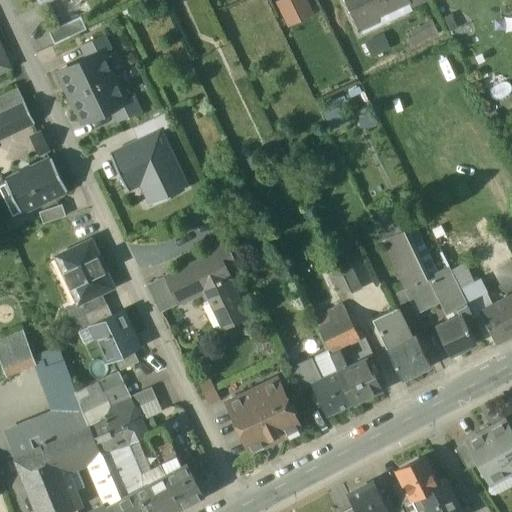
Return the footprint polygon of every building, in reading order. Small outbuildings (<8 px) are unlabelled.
[(310,13),(303,0),(282,0),(278,2),(288,24),(310,13)] [(345,0),(359,28),(379,19),(376,13),(404,0),(345,0)] [(80,17),(48,33),(54,45),(86,30),(80,17)] [(367,54),(387,50),(383,33),(363,38),(367,54)] [(102,36),(80,46),(86,58),(101,52),(101,53),(109,49),(102,36)] [(86,58),(58,72),(70,98),(113,77),(101,53),(101,52),(86,58)] [(113,77),(70,98),(82,123),(111,110),(125,103),(125,102),(113,77)] [(17,88),(0,95),(0,111),(23,101),(17,88)] [(125,103),(111,110),(117,122),(139,112),(132,98),(125,102),(125,103)] [(23,101),(11,107),(22,129),(34,123),(23,101)] [(11,107),(0,112),(0,139),(22,129),(11,107)] [(163,114),(131,129),(137,142),(159,131),(159,132),(170,127),(163,114)] [(137,142),(109,155),(126,190),(140,184),(151,205),(186,189),(159,132),(159,131),(137,142)] [(50,157),(3,179),(19,212),(66,190),(50,157)] [(38,213),(42,225),(66,217),(62,205),(38,213)] [(398,214),(375,226),(382,241),(406,229),(398,214)] [(406,229),(382,241),(405,289),(415,284),(429,277),(428,276),(406,229)] [(89,241),(55,257),(77,303),(99,293),(110,287),(89,241)] [(225,243),(214,248),(216,252),(217,252),(225,270),(236,265),(225,243)] [(225,270),(217,252),(216,252),(166,276),(178,302),(208,288),(226,325),(245,316),(227,279),(229,278),(225,270)] [(361,288),(349,263),(338,268),(338,269),(349,290),(350,293),(361,288)] [(496,270),(501,279),(511,273),(511,269),(509,263),(496,270)] [(448,266),(428,276),(434,287),(440,301),(451,296),(460,291),(459,288),(448,266)] [(349,290),(338,269),(323,276),(334,298),(349,290)] [(429,277),(415,284),(420,294),(434,287),(429,277)] [(480,277),(459,288),(460,291),(466,303),(473,317),(480,313),(479,312),(492,305),(480,277)] [(405,289),(404,290),(409,300),(415,313),(440,301),(434,287),(420,294),(415,284),(405,289)] [(352,293),(363,317),(375,311),(363,288),(352,293)] [(404,290),(403,288),(389,295),(395,307),(396,306),(409,300),(404,290)] [(460,291),(451,296),(457,308),(466,303),(460,291)] [(77,303),(63,310),(69,322),(82,316),(104,305),(105,305),(99,293),(77,303)] [(511,293),(492,305),(479,312),(480,313),(495,340),(511,331),(511,293)] [(451,296),(440,301),(447,314),(453,310),(455,314),(458,313),(456,309),(457,308),(451,296)] [(457,308),(456,309),(458,313),(460,312),(464,321),(473,317),(466,303),(457,308)] [(104,305),(82,316),(87,328),(110,317),(104,305)] [(357,336),(342,305),(312,319),(319,334),(327,350),(357,336)] [(395,307),(385,311),(372,317),(386,348),(411,336),(396,306),(395,307)] [(138,349),(120,312),(110,317),(87,328),(105,365),(138,349)] [(455,314),(435,325),(450,354),(475,342),(464,321),(460,312),(458,313),(455,314)] [(0,357),(6,374),(35,363),(24,334),(0,343),(0,357)] [(327,350),(319,334),(304,341),(312,357),(327,350)] [(411,336),(386,348),(401,379),(430,365),(415,334),(411,336)] [(57,349),(37,358),(43,371),(62,362),(57,349)] [(338,349),(328,353),(335,367),(342,364),(342,365),(345,364),(338,349)] [(310,358),(301,362),(311,384),(317,382),(313,374),(317,372),(310,358)] [(367,358),(344,369),(342,365),(342,364),(335,367),(337,372),(352,403),(381,388),(367,358)] [(43,371),(37,374),(45,394),(71,382),(62,362),(43,371)] [(311,384),(301,362),(287,369),(298,391),(311,384)] [(117,372),(97,382),(102,393),(123,383),(117,372)] [(317,382),(311,384),(315,392),(311,395),(315,403),(319,401),(326,415),(352,403),(337,372),(317,382)] [(277,380),(227,404),(249,452),(299,428),(294,416),(296,412),(293,404),(288,404),(277,380)] [(71,382),(45,394),(53,416),(61,437),(88,426),(89,426),(85,416),(80,403),(75,393),(71,382)] [(97,382),(75,393),(80,403),(102,393),(97,382)] [(123,383),(102,393),(109,407),(130,397),(123,383)] [(151,388),(130,397),(135,409),(156,399),(151,388)] [(102,393),(80,403),(85,416),(109,407),(102,393)] [(135,409),(130,397),(109,407),(118,428),(122,426),(129,442),(130,442),(131,443),(148,435),(147,433),(135,409)] [(109,407),(85,416),(89,426),(88,426),(101,455),(108,471),(117,467),(125,485),(140,477),(138,474),(139,473),(136,465),(138,464),(129,442),(122,426),(118,428),(109,407)] [(53,416),(5,436),(14,457),(48,443),(61,437),(53,416)] [(506,420),(485,431),(509,473),(511,471),(511,430),(507,422),(506,420)] [(61,437),(48,443),(60,472),(87,461),(101,455),(88,426),(61,437)] [(182,466),(163,426),(147,433),(148,435),(162,466),(166,474),(182,466)] [(509,473),(485,431),(465,443),(465,444),(477,465),(488,485),(509,473)] [(48,443),(14,457),(36,511),(67,511),(75,509),(60,472),(48,443)] [(477,465),(465,444),(455,449),(467,470),(477,465)] [(101,455),(87,461),(107,508),(119,501),(120,501),(108,471),(101,455)] [(424,457),(398,470),(403,479),(413,499),(419,495),(439,486),(436,480),(424,457)] [(182,466),(166,474),(183,508),(204,497),(195,478),(200,476),(193,460),(182,466)] [(162,466),(146,475),(150,483),(166,474),(162,466)] [(125,485),(117,467),(108,471),(120,501),(130,495),(125,485)] [(120,501),(119,501),(124,511),(175,511),(183,508),(166,474),(150,483),(130,495),(120,501)] [(140,477),(125,485),(130,495),(150,483),(146,475),(140,477)] [(439,486),(419,495),(427,511),(460,511),(443,477),(436,480),(439,486)] [(413,499),(403,479),(391,485),(405,511),(418,511),(422,510),(422,511),(427,511),(419,495),(413,499)] [(374,482),(348,496),(353,507),(356,511),(391,511),(395,510),(386,491),(380,494),(374,482)] [(107,508),(99,511),(124,511),(119,501),(107,508)]
